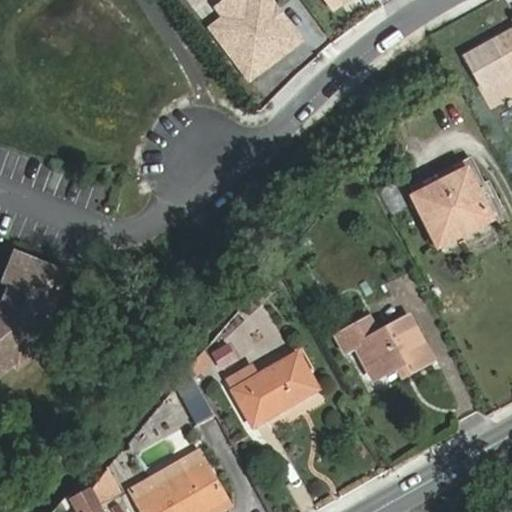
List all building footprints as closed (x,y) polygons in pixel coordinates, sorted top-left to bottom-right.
[(238,0),(208,23),(250,78),(301,39),(282,13),(276,12),(272,6),(273,1),(272,0),(238,0)] [(511,21),(489,34),(508,67),(511,64),(511,21)] [(468,168),(413,196),(440,249),(495,221),(468,168)] [(0,368),(37,339),(60,268),(18,254),(15,264),(8,261),(2,279),(15,284),(3,317),(0,320),(0,368)] [(373,316),(336,336),(347,356),(358,351),(374,382),(400,368),(405,376),(436,359),(413,314),(381,331),(373,316)] [(256,364),(227,379),(253,427),(321,390),(301,352),(262,373),(256,364)] [(190,373),(195,382),(212,363),(207,354),(190,373)] [(198,427),(215,418),(199,388),(182,397),(198,427)] [(198,453),(133,489),(140,501),(205,466),(198,453)] [(115,487),(102,464),(87,480),(96,497),(115,487)] [(140,501),(145,511),(207,511),(225,502),(205,466),(140,501)] [(97,511),(87,493),(74,500),(80,511),(97,511)]
